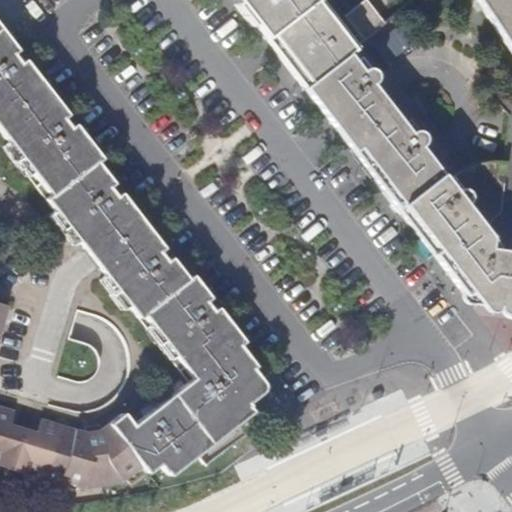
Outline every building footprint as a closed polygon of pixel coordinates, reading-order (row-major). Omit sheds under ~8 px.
[(352,47),(315,0),(234,0),(263,36),(278,57),(300,85),(301,85),(343,54),(352,47)] [(350,63),(343,54),(301,85),(356,156),(407,224),(439,265),(457,288),(469,303),(485,305),(497,307),(503,316),(511,317),(511,0),(475,0),(511,55),(511,235),(507,235),(506,251),(490,249),(492,233),(479,232),(479,228),(480,224),(482,221),(486,219),(489,218),(495,218),(501,162),(494,162),(487,162),(478,163),(469,166),(461,169),(455,171),(447,176),(440,181),(413,145),(417,143),(419,138),(417,133),(406,119),(398,125),(381,104),(366,83),(368,81),(370,77),(370,74),(368,70),(358,58),(350,63)] [(363,0),(345,14),(363,38),(384,21),(367,0),(363,0)] [(77,240),(113,212),(107,204),(113,200),(113,195),(105,185),(110,180),(54,109),(49,107),(45,108),(42,110),(37,103),(45,97),(34,82),(25,89),(20,81),(25,75),(26,70),(1,40),(0,40),(0,130),(40,182),(35,187),(77,240)] [(34,82),(26,70),(25,75),(20,81),(25,89),(34,82)] [(54,109),(45,97),(37,103),(42,110),(45,108),(49,107),(54,109)] [(113,212),(127,201),(110,180),(105,185),(113,195),(113,200),(107,204),(113,212)] [(140,246),(154,236),(127,201),(113,212),(77,240),(83,247),(97,265),(104,275),(140,246)] [(169,256),(154,236),(140,246),(147,255),(149,253),(153,253),(156,254),(161,256),(163,260),(169,256)] [(253,364),(228,334),(220,339),(214,331),(222,325),(169,256),(163,260),(161,256),(156,254),(153,253),(149,253),(147,255),(140,246),(104,275),(137,318),(142,315),(173,355),(167,360),(178,373),(183,369),(190,379),(182,386),(187,393),(177,401),(171,393),(131,425),(121,412),(98,430),(84,430),(41,417),(36,430),(23,426),(11,422),(14,408),(0,403),(0,465),(57,484),(59,481),(83,488),(121,482),(141,467),(146,473),(158,464),(163,470),(192,448),(197,453),(223,433),(219,429),(247,405),(245,403),(262,389),(261,381),(255,376),(249,368),(253,364)] [(228,334),(222,325),(214,331),(220,339),(228,334)] [(182,386),(171,393),(177,401),(187,393),(182,386)]
